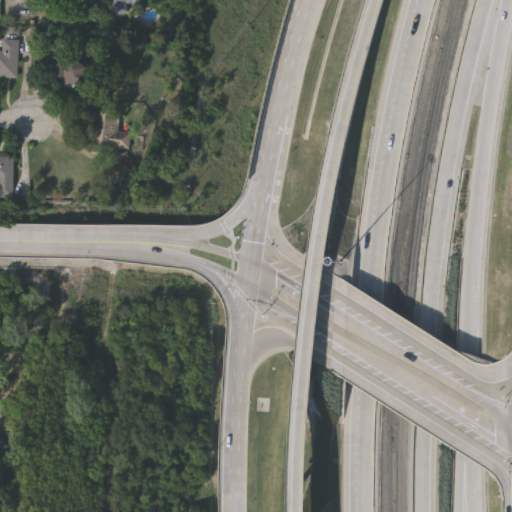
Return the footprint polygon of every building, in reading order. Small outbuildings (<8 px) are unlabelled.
[(147,0),(149,6),(114,16),(109,0),(147,0)] [(0,78),(0,52),(2,52),(2,41),(18,41),(18,79),(0,78)] [(73,93),(40,71),(52,54),(70,66),(75,57),(90,68),(73,93)] [(131,150),(100,149),(101,114),(120,114),(119,134),(132,134),(131,150)] [(0,199),(0,157),(14,157),(14,199),(0,199)]
